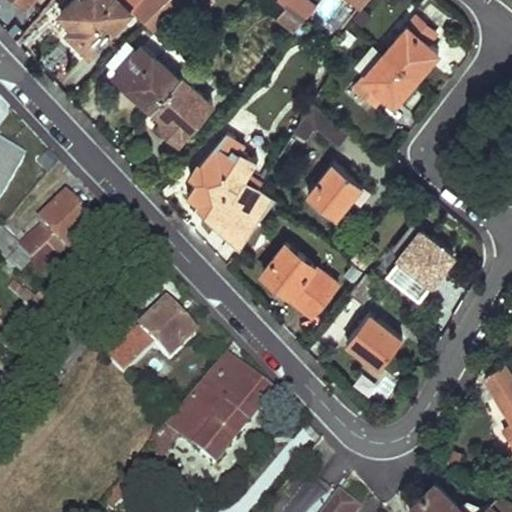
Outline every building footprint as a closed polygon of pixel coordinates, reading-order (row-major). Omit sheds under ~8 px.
[(123,0),(69,0),(55,15),(91,50),(131,7),(123,0)] [(177,0),(164,0),(145,18),(156,29),(182,4),(177,0)] [(286,6),(278,0),(258,0),(278,16),(286,6)] [(302,19),(305,21),(310,14),(302,7),(306,1),(304,0),(290,0),(286,6),(302,19)] [(302,19),(286,6),(278,16),(293,28),(302,19)] [(436,30),(417,14),(386,49),(418,75),(439,50),(428,40),(436,30)] [(144,45),(117,74),(152,105),(178,75),(144,45)] [(418,75),(386,49),(356,84),(376,102),(384,92),(396,102),(418,75)] [(152,105),(147,111),(179,138),(212,100),(181,73),(178,75),(152,105)] [(313,102),(296,129),(309,137),(315,125),(339,143),(349,129),(313,102)] [(240,220),(260,189),(246,180),(260,156),(247,148),(249,143),(230,130),(192,170),(201,176),(191,193),(202,202),(199,205),(218,223),(227,211),(240,220)] [(0,197),(23,155),(0,142),(0,197)] [(335,158),(310,190),(340,212),(363,181),(335,158)] [(237,224),(251,231),(257,222),(277,200),(261,187),(260,189),(240,220),(237,224)] [(58,239),(83,214),(66,197),(41,223),(43,225),(21,249),(34,261),(35,260),(58,239)] [(227,211),(218,223),(231,233),(237,224),(240,220),(227,211)] [(83,214),(58,239),(67,249),(70,253),(96,228),(83,214)] [(231,233),(244,243),(251,231),(237,224),(231,233)] [(422,227),(392,263),(412,280),(421,270),(433,278),(454,251),(422,227)] [(0,253),(23,273),(34,261),(21,249),(0,229),(0,253)] [(58,239),(35,260),(46,270),(67,249),(58,239)] [(286,240),(262,269),(289,290),(287,293),(312,312),(337,280),(286,240)] [(350,291),(362,301),(378,280),(365,269),(350,291)] [(55,328),(65,315),(43,296),(33,308),(55,328)] [(158,347),(183,321),(167,305),(124,350),(113,340),(101,352),(128,378),(136,369),(158,347)] [(369,311),(348,340),(380,364),(401,336),(369,311)] [(183,321),(158,347),(164,353),(173,361),(198,336),(183,321)] [(136,369),(143,375),(164,353),(158,347),(136,369)] [(230,357),(172,426),(213,463),(273,394),(230,357)] [(511,363),(509,359),(488,372),(511,409),(511,424),(507,427),(511,434),(511,363)] [(482,404),(497,428),(507,422),(491,398),(482,404)] [(157,447),(167,435),(161,429),(151,442),(157,447)] [(122,478),(144,497),(163,475),(141,455),(128,470),(122,478)] [(438,478),(410,505),(416,511),(479,511),(489,504),(467,501),(461,501),(438,478)] [(353,511),(359,505),(340,490),(323,511),(353,511)] [(511,511),(511,500),(499,494),(489,504),(479,511),(511,511)]
